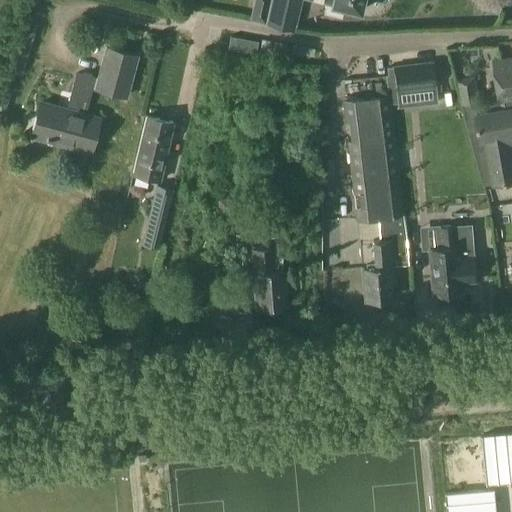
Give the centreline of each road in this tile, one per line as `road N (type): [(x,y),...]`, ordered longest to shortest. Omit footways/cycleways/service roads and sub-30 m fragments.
road 1 (tertiary): [(0,412),(511,371)]
road 2 (residential): [(511,36),(336,46),(191,21)]
